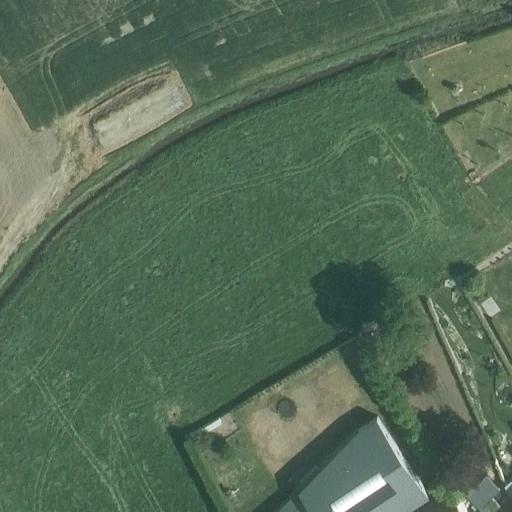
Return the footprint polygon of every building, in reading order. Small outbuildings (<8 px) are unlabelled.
[(378,328),(357,339),(363,347),(382,335),(378,328)] [(387,346),(371,356),(379,368),(395,357),(387,346)] [(366,366),(329,389),(336,400),(373,377),(366,366)] [(257,438),(293,414),(286,402),(249,426),(257,438)] [(289,499),(275,511),(469,511),(451,484),(431,496),(378,415),(360,427),(314,474),(289,499)] [(470,488),(466,492),(479,506),(485,511),(511,511),(511,505),(508,510),(492,494),(494,492),(499,487),(486,473),(485,474),(470,488)]
